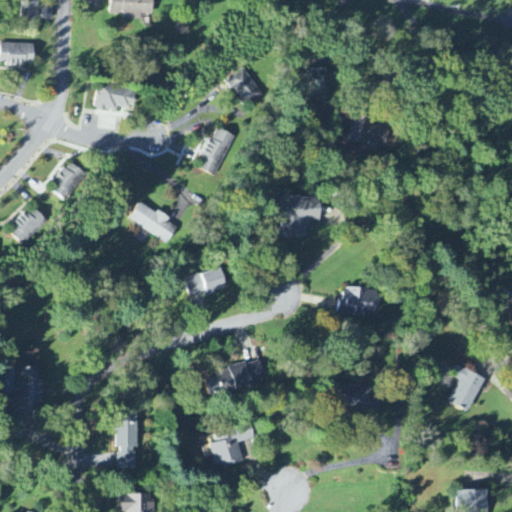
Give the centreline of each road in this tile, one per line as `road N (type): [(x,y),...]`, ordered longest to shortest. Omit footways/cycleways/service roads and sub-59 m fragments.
road 1 (residential): [(80,511),(75,407),(84,385),(127,358),(256,317),(282,297)]
road 2 (residential): [(282,297),(412,193),(511,206)]
road 3 (residential): [(64,0),(58,99),(0,180)]
road 4 (residential): [(154,137),(92,141),(0,104)]
